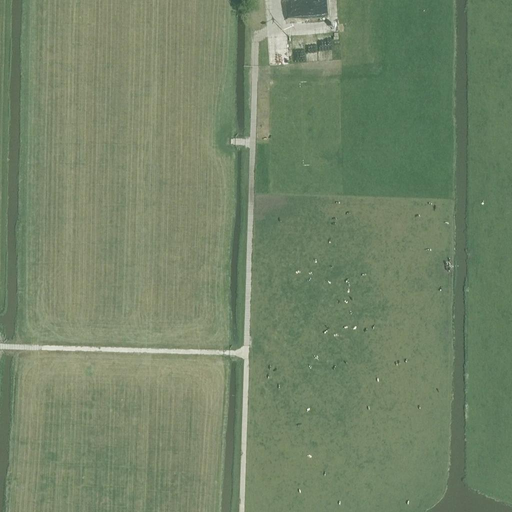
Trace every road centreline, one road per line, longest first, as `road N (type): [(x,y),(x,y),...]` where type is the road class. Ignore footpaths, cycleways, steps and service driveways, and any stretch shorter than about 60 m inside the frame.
road 1 (track): [(240,511),(244,352),(0,346)]
road 2 (track): [(244,352),(248,201)]
